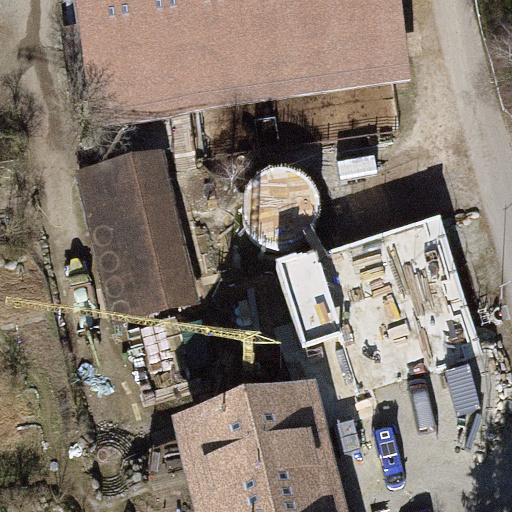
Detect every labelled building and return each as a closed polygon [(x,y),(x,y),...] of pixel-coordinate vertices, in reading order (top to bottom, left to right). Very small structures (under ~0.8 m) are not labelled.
[(391,61),(382,0),(89,0),(94,33),(104,101),(391,61)] [(104,101),(94,33),(65,37),(75,105),(104,101)] [(125,264),(174,253),(153,166),(78,181),(110,319),(137,313),(125,264)] [(186,302),(174,253),(125,264),(137,313),(186,302)] [(209,328),(171,338),(190,408),(228,397),(209,328)] [(302,414),(194,441),(212,511),(326,511),(319,482),(302,414)] [(319,482),(326,511),(342,511),(333,478),(319,482)]
